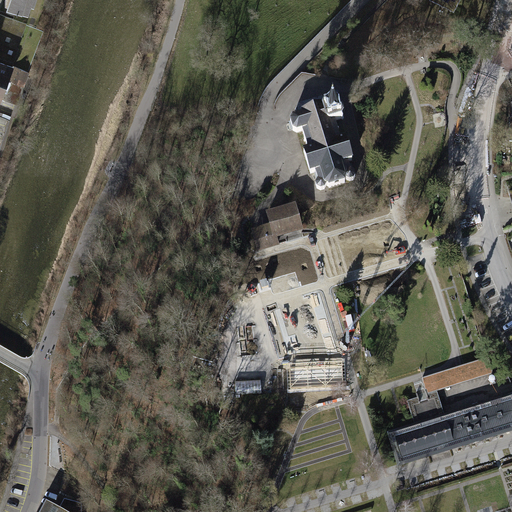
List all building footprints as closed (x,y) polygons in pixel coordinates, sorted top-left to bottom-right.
[(11,0),(8,11),(29,17),(32,8),(35,9),(38,0),(11,0)] [(432,0),(432,1),(454,13),(460,0),(432,0)] [(0,97),(1,97),(16,103),(44,31),(0,14),(0,97)] [(299,120),(294,122),(292,126),(294,135),(299,138),(303,137),(304,136),(310,154),(305,156),(312,179),(317,178),(319,185),(317,189),(319,193),(323,195),(326,194),(328,191),(331,193),(347,188),(348,185),(351,186),(355,185),(357,181),(356,177),(352,175),(350,168),(356,166),(348,142),(342,144),(337,127),(345,124),(341,108),(328,112),(327,110),(304,117),(304,119),(303,119),(299,120)] [(297,206),(267,214),(271,226),(251,232),(257,252),(307,238),(297,206)] [(340,252),(335,237),(326,240),(331,255),(340,252)] [(245,278),(249,293),(277,286),(273,270),(245,278)] [(390,434),(400,463),(511,427),(511,395),(445,417),(438,394),(408,404),(415,426),(390,434)]
